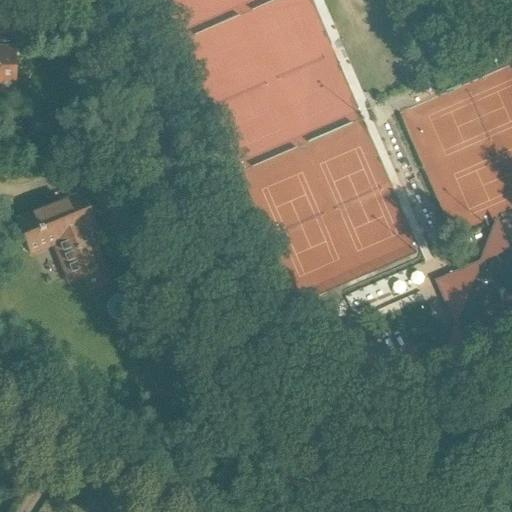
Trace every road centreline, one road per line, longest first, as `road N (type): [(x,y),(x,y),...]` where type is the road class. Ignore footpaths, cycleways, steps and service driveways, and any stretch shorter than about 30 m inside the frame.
road 1 (unclassified): [(268,511),(264,415),(77,0)]
road 2 (unclassified): [(131,511),(0,425)]
